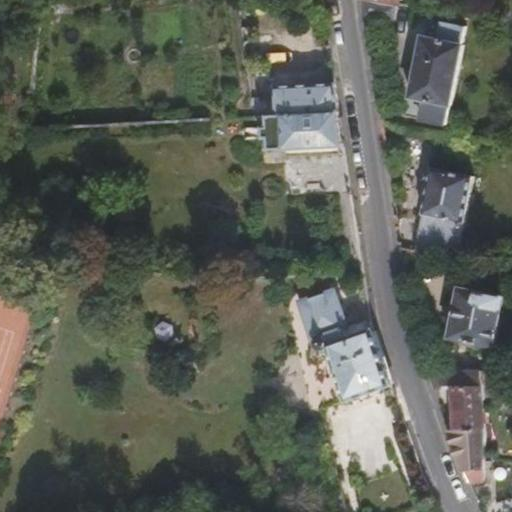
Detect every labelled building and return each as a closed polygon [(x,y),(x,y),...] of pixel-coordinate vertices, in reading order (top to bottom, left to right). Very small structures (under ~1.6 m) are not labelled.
[(397,20),(400,4),(377,0),(363,0),(366,14),(397,20)] [(456,108),(467,49),(464,46),(468,29),(440,24),(436,43),(423,41),(413,101),(426,103),(423,123),(450,128),(453,109),(456,108)] [(354,198),(336,88),(271,97),(273,109),(275,128),(266,129),(271,163),(283,162),(290,208),(354,198)] [(275,128),(273,109),(250,112),(252,130),(266,129),(275,128)] [(461,261),(478,179),(434,170),(418,252),(461,261)] [(341,292),(336,279),(300,279),(308,303),(341,292)] [(394,389),(375,329),(371,303),(347,310),(341,292),(308,303),(323,353),(326,352),(328,349),(332,348),(335,349),(337,352),(338,355),(337,358),(335,360),(338,370),(279,391),(287,427),(327,419),(325,411),(394,389)] [(496,347),(502,297),(463,292),(455,341),(496,347)] [(338,355),(337,352),(335,349),(332,348),(328,349),(326,352),(327,358),(329,359),(335,360),(337,358),(338,355)] [(481,389),(480,370),(429,370),(435,391),(455,391),(481,389)] [(484,429),(481,389),(455,391),(457,431),(484,429)] [(330,432),(327,419),(287,427),(290,442),(330,432)] [(484,471),(484,429),(457,431),(450,431),(463,466),(465,471),(484,471)] [(331,440),(330,432),(290,442),(292,449),(331,440)] [(336,458),(331,440),(292,449),(295,466),(336,458)] [(337,466),(336,458),(295,466),(297,475),(337,466)] [(341,480),(337,466),(297,475),(300,488),(341,480)] [(302,496),(342,488),(341,480),(300,488),(302,496)] [(345,501),(342,488),(302,496),(304,510),(345,501)] [(304,511),(334,511),(347,509),(345,501),(304,510),(304,511)]
